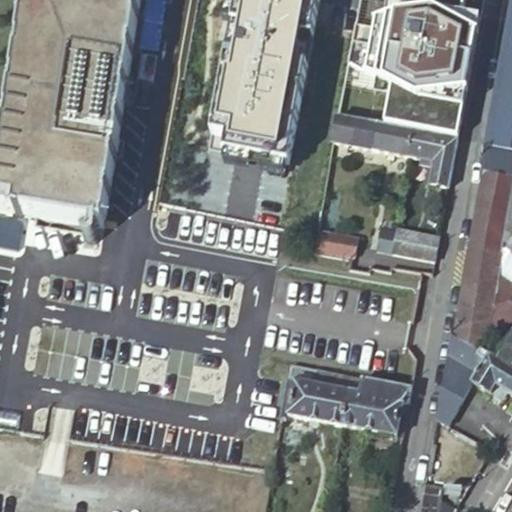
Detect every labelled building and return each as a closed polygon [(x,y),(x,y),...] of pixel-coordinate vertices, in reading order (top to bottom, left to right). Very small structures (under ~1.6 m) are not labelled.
[(23,0),(6,109),(6,110),(1,146),(0,150),(0,215),(102,232),(137,0),(23,0)] [(198,0),(185,72),(207,77),(201,109),(311,129),(333,0),(198,0)] [(388,0),(362,0),(341,119),(366,124),(388,0)] [(478,0),(422,0),(403,105),(456,115),(478,0)] [(511,0),(509,0),(482,148),(511,154),(511,0)] [(341,119),(337,118),(332,146),(407,160),(412,132),(366,124),(341,119)] [(449,189),(458,141),(412,132),(407,160),(435,165),(431,186),(449,189)] [(308,152),(296,150),(292,173),(304,175),(308,152)] [(167,152),(157,206),(183,211),(193,157),(167,152)] [(464,278),(453,337),(480,353),(481,352),(485,354),(488,332),(490,327),(492,312),(509,305),(511,306),(511,166),(502,164),(500,177),(490,174),(481,179),(478,196),(464,278)] [(24,230),(0,225),(0,242),(21,246),(24,230)] [(390,254),(395,230),(379,227),(375,251),(390,254)] [(317,228),(312,253),(356,261),(360,237),(317,228)] [(435,263),(439,239),(395,230),(390,254),(435,263)] [(497,361),(511,370),(511,338),(506,335),(500,344),(506,347),(497,361)] [(452,341),(436,421),(449,428),(479,378),(511,397),(511,370),(497,361),(485,354),(481,352),(480,353),(453,337),(452,341)] [(351,378),(292,366),(282,418),(291,420),(342,430),(351,378)] [(408,408),(412,390),(351,378),(342,430),(396,440),(403,407),(408,408)] [(402,441),(408,408),(403,407),(396,440),(402,441)] [(291,420),(282,418),(272,473),(283,476),(291,470),(295,446),(288,436),(291,420)] [(443,490),(425,487),(420,511),(439,511),(440,506),(443,490)]
